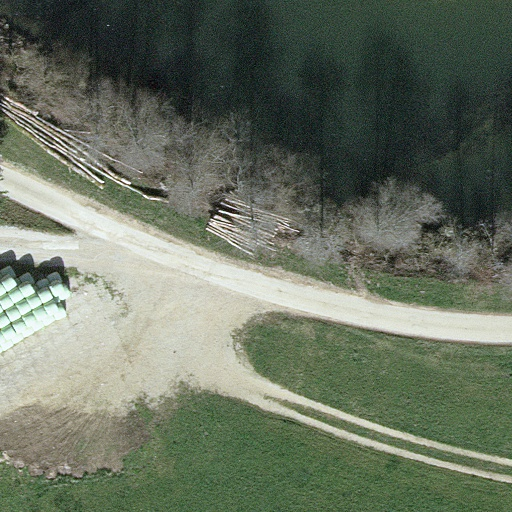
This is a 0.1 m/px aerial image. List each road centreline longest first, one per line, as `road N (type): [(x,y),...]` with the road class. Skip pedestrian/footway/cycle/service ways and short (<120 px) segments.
road 1 (unclassified): [(511,322),(374,307),(217,268),(0,167)]
road 2 (track): [(227,271),(235,348),(282,393),(406,444),(511,467)]
road 3 (track): [(0,243),(164,248)]
